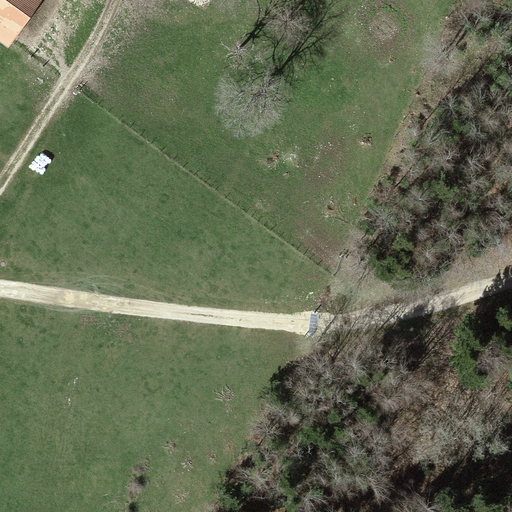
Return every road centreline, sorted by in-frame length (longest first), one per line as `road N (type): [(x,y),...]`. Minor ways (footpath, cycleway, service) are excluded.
road 1 (track): [(0,286),(205,313),(304,317),(384,309),(511,272)]
road 2 (track): [(0,177),(110,0)]
